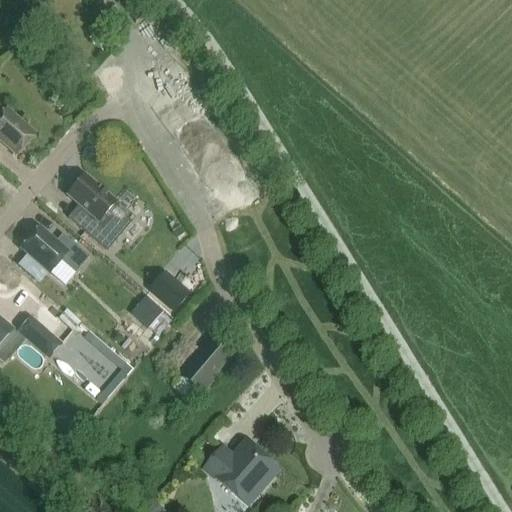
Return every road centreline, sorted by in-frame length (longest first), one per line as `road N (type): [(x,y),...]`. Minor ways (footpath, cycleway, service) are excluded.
road 1 (residential): [(506,511),(223,60),(174,0)]
road 2 (residential): [(331,457),(228,294),(143,70),(107,0)]
